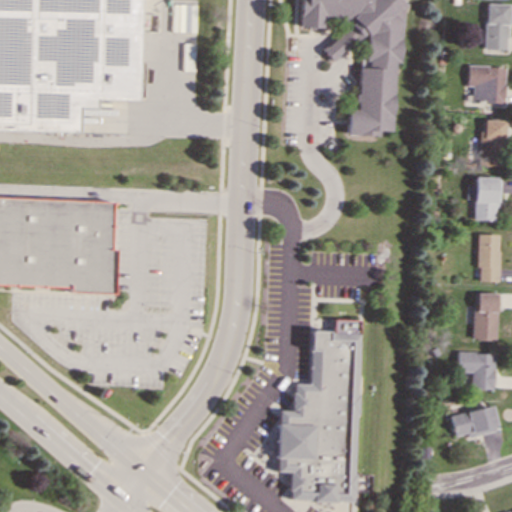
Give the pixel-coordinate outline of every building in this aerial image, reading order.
[(138,101),(140,0),(0,0),(0,130),(81,132),(81,106),(96,106),(96,98),(138,101)] [(404,6),(399,0),(297,0),(295,26),(321,29),(322,18),(334,19),(343,30),(319,49),(328,60),(351,41),(363,42),(362,57),(359,59),(354,109),(347,108),(344,133),(376,136),(377,130),(387,131),(399,21),(400,20),(401,8),(404,6)] [(482,49),(505,49),(506,3),(484,3),(482,49)] [(501,102),(502,66),(465,65),(465,85),(471,85),(470,102),(501,102)] [(501,120),(481,119),(481,130),(477,130),(476,165),(499,166),(501,120)] [(471,219),(492,220),(492,207),(497,207),(498,177),(473,176),(472,185),(465,184),(464,199),(472,199),(471,219)] [(110,293),(111,249),(108,249),(109,201),(0,197),(0,285),(67,287),(66,292),(110,293)] [(495,281),(495,234),(475,234),(474,280),(495,281)] [(493,339),(493,293),(471,293),(470,339),(493,339)] [(355,319),(330,319),(330,331),(307,330),(306,383),(290,383),(290,410),(275,410),(274,471),(287,471),(286,500),(351,502),(355,319)] [(491,352),(455,351),(454,371),(468,372),(468,389),(490,389),(491,352)] [(447,414),(451,435),(465,433),(465,436),(493,430),(489,406),(447,414)]
